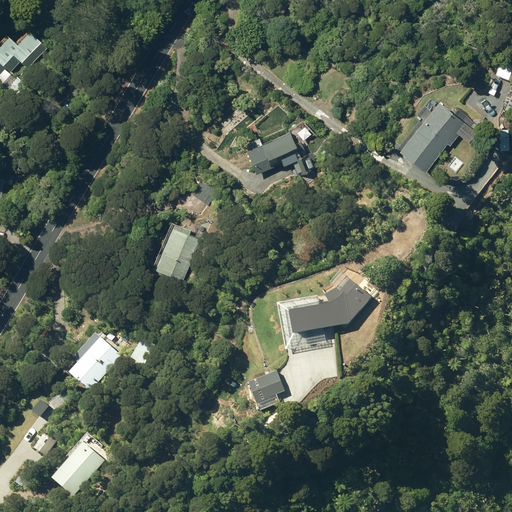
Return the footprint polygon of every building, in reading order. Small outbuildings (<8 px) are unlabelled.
[(0,73),(6,67),(10,71),(22,59),(29,66),(48,47),(32,32),(21,43),(19,45),(11,37),(0,48),(0,73)] [(24,85),(16,77),(7,87),(15,95),(24,85)] [(441,104),(405,150),(428,168),(464,122),(441,104)] [(511,150),(511,137),(511,129),(501,129),(501,150),(511,150)] [(286,164),(293,160),(299,174),(307,171),(318,166),(312,152),(301,157),(298,158),(294,146),(296,145),(290,132),(263,143),(264,145),(269,157),(281,152),(286,164)] [(188,190),(208,204),(220,188),(200,173),(188,190)] [(160,269),(184,279),(202,238),(191,234),(193,230),(184,227),(183,230),(177,228),(160,269)] [(335,305),(292,312),(296,334),(351,325),(373,299),(353,281),(343,292),(342,293),(339,289),(329,295),(335,305)] [(73,373),(93,391),(124,356),(104,338),(73,373)] [(369,369),(373,379),(378,377),(385,372),(382,364),(369,369)] [(250,383),(262,412),(283,404),(279,395),(286,392),(277,371),(250,383)] [(52,403),(59,411),(73,399),(66,391),(52,403)] [(58,480),(79,496),(108,460),(88,443),(58,480)]
